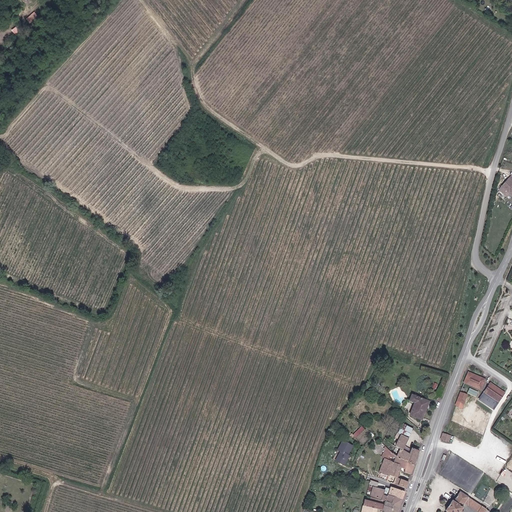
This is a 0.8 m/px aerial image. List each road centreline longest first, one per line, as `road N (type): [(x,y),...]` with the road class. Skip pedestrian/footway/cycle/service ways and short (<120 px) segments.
road 1 (track): [(137,0),(188,55),(212,106),(281,162),(303,166),(320,152),(492,177)]
road 2 (unclassified): [(495,279),(476,254),(511,115)]
road 3 (track): [(0,130),(116,0)]
